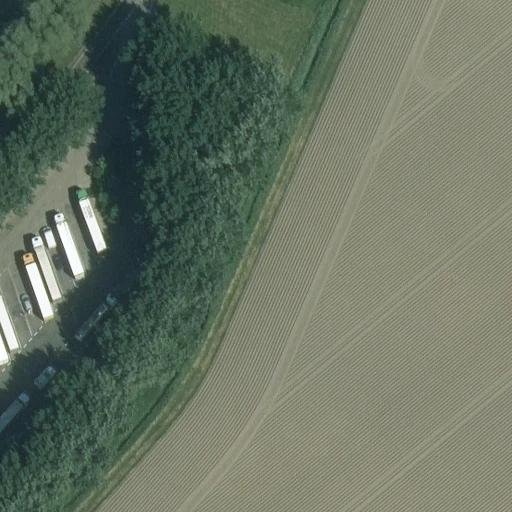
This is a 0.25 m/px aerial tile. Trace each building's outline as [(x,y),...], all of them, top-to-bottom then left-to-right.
[(79,287),(91,283),(73,231),(61,235),(79,287)] [(50,249),(68,303),(79,299),(61,245),(50,249)] [(0,362),(1,366),(13,361),(0,322),(0,362)] [(69,366),(80,353),(71,346),(61,359),(69,366)] [(33,390),(0,434),(0,435),(10,443),(43,398),(33,390)]
